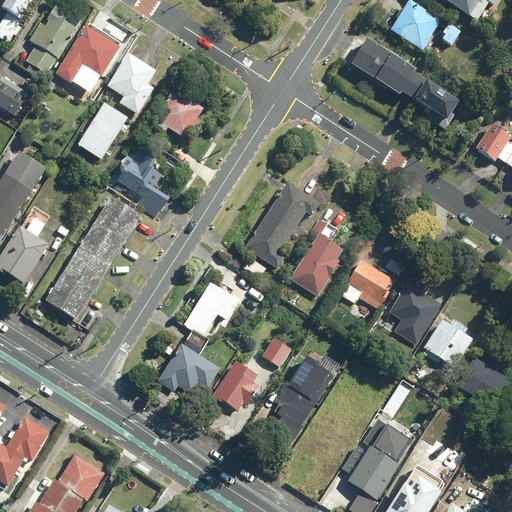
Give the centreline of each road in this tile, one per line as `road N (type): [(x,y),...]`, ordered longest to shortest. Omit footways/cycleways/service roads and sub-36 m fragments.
road 1 (tertiary): [(90,392),(284,89)]
road 2 (residential): [(511,235),(284,89)]
road 3 (primary): [(266,511),(90,392)]
road 4 (residential): [(284,89),(144,0)]
